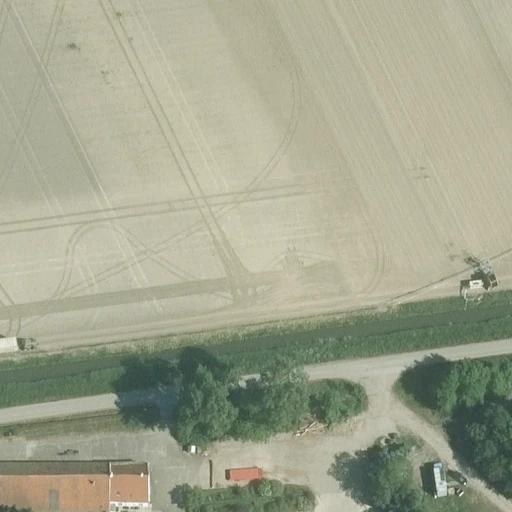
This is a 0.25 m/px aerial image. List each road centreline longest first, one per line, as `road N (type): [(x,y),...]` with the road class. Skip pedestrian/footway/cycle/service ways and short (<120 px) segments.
road 1 (unclassified): [(0,417),(511,347)]
road 2 (track): [(389,417),(511,510)]
